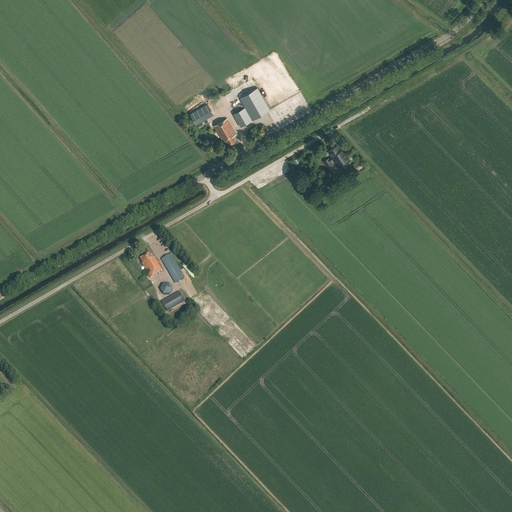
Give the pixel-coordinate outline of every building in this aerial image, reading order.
[(270,110),(257,87),(239,97),(245,107),(233,113),(240,126),(270,110)] [(213,115),(207,103),(190,114),(196,125),(213,115)] [(236,134),(227,118),(214,126),(223,142),(225,140),(228,145),(236,140),(233,136),(236,134)] [(340,150),(337,145),(328,151),(331,156),(323,161),(329,169),(333,166),(330,161),(332,160),(338,168),(350,160),(342,149),(340,150)] [(362,166),(358,160),(352,164),(356,170),(362,166)] [(185,278),(171,254),(161,260),(175,284),(185,278)] [(152,259),(149,255),(140,260),(143,264),(142,265),(150,278),(162,271),(155,258),(152,259)] [(172,289),(169,284),(163,284),(160,289),(163,295),(169,295),(172,289)] [(185,302),(179,292),(161,302),(167,312),(185,302)]
